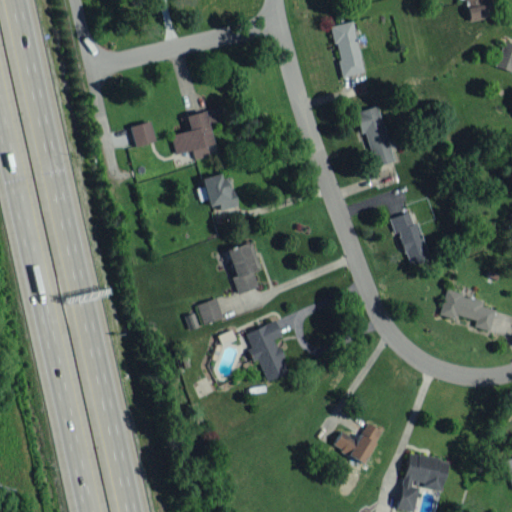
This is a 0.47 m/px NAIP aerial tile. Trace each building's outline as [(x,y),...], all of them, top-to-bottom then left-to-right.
[(463,0),(467,20),(488,17),(485,0),(463,0)] [(340,76),(362,71),(350,20),(329,25),(340,76)] [(511,44),(501,41),(493,66),(511,71),(511,44)] [(391,161),(377,105),(351,111),(357,133),(363,131),(372,166),(391,161)] [(183,115),(186,130),(168,134),(172,153),(190,149),(192,158),(207,155),(205,145),(211,144),(206,122),(218,119),(216,107),(183,115)] [(128,125),(132,145),(153,140),(148,120),(128,125)] [(199,179),(201,186),(194,188),(198,200),(204,198),(206,206),(215,203),(217,210),(234,205),(225,172),(199,179)] [(416,221),(410,222),(407,211),(387,217),(392,233),(397,231),(407,266),(427,260),(416,221)] [(257,267),(249,241),(222,249),(236,292),(255,286),(250,270),(257,267)] [(492,309),(479,306),(481,299),(443,289),(437,312),(472,321),(471,325),(487,330),(492,309)] [(194,304),(201,324),(221,317),(214,297),(194,304)] [(243,332),(249,347),(246,349),(250,360),(255,358),(264,380),(286,371),(272,338),(279,335),(272,320),(243,332)] [(337,431),(330,446),(362,462),(378,429),(364,422),(354,440),(337,431)] [(439,490),(445,459),(406,452),(395,508),(411,511),(416,487),(408,486),(410,479),(420,481),(419,486),(439,490)] [(510,489),(511,488),(511,456),(502,459),(510,489)]
